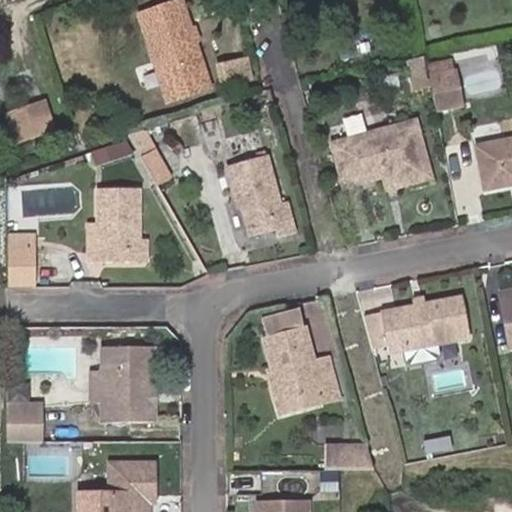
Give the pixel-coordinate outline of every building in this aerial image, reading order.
[(422,0),(407,0),(411,11),(425,6),(422,0)] [(159,110),(198,96),(189,66),(185,53),(177,27),(138,39),(159,110)] [(194,49),(185,53),(189,66),(199,63),(194,49)] [(217,61),(222,86),(255,79),(250,54),(217,61)] [(212,92),(220,111),(247,102),(240,83),(212,92)] [(454,94),(428,99),(434,128),(460,123),(454,94)] [(203,111),(198,96),(159,110),(164,125),(203,111)] [(3,137),(8,152),(19,148),(15,136),(31,131),(39,157),(50,153),(41,125),(3,137)] [(8,152),(12,166),(39,157),(31,131),(15,136),(19,148),(8,152)] [(389,188),(393,198),(427,190),(412,137),(334,157),(344,198),(389,188)] [(511,156),(475,163),(485,206),(506,201),(509,196),(511,195),(511,156)] [(238,214),(249,247),(272,242),(275,250),(291,245),(282,216),(276,218),(262,169),(225,181),(235,213),(238,214)] [(141,181),(156,207),(170,200),(155,173),(141,181)] [(123,258),(131,258),(132,205),(94,207),(93,234),(96,244),(97,276),(124,277),(123,258)] [(10,249),(10,263),(36,262),(36,250),(10,249)] [(123,258),(124,277),(138,276),(137,258),(131,258),(123,258)] [(36,262),(10,263),(10,300),(36,299),(36,262)] [(509,353),(511,352),(511,298),(497,301),(509,353)] [(411,309),(380,315),(387,356),(403,353),(405,364),(410,367),(436,362),(440,358),(438,347),(469,342),(461,301),(424,307),(411,309)] [(411,309),(424,307),(422,301),(410,303),(411,309)] [(366,318),(374,358),(387,356),(380,315),(366,318)] [(264,353),(302,343),(298,326),(260,336),(264,353)] [(302,343),(264,353),(280,414),(320,404),(321,411),(333,408),(325,375),(311,379),(302,343)] [(155,434),(155,361),(105,362),(105,416),(117,426),(117,433),(155,434)] [(40,452),(40,414),(11,414),(11,451),(40,452)] [(324,448),(324,471),(340,471),(368,472),(362,448),(324,448)] [(113,478),(113,511),(158,511),(158,477),(113,478)] [(339,489),(322,489),(323,504),(338,504),(339,489)]
